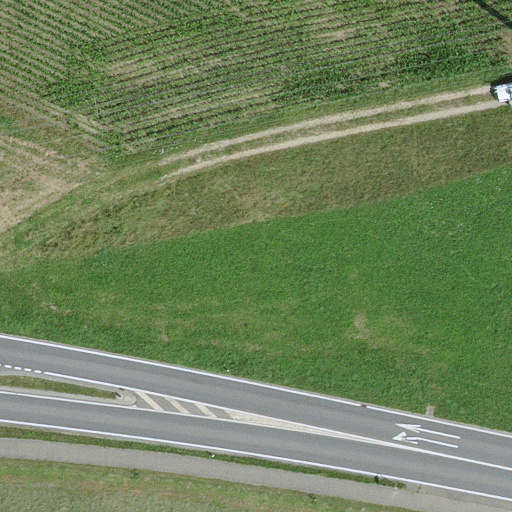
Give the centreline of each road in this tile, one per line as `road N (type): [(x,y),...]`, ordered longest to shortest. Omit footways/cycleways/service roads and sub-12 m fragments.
road 1 (track): [(511,91),(175,164),(0,253)]
road 2 (primary): [(0,379),(511,469)]
